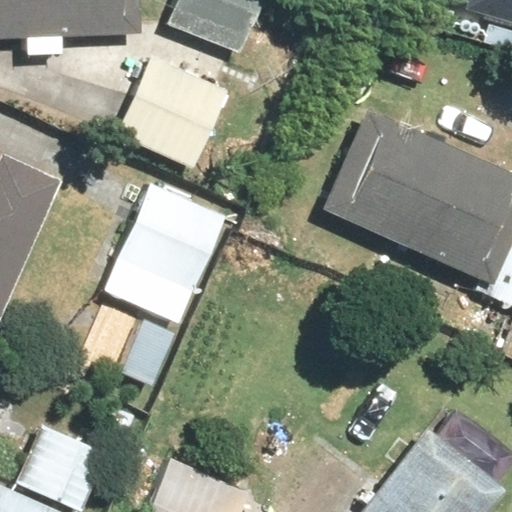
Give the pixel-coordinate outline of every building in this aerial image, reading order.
[(0,0),(0,41),(127,37),(125,0),(0,0)] [(211,0),(155,0),(148,20),(196,39),(211,0)] [(511,0),(466,0),(511,13),(511,0)] [(215,89),(134,53),(99,132),(180,168),(215,89)] [(511,183),(364,115),(318,214),(478,288),(511,215),(511,183)] [(0,292),(49,181),(0,159),(0,292)] [(214,215),(133,180),(98,259),(180,295),(214,215)] [(0,511),(86,511),(117,445),(130,417),(98,402),(85,431),(3,393),(0,400),(0,511)] [(483,511),(497,494),(416,431),(352,511),(483,511)] [(227,511),(238,490),(161,451),(130,511),(227,511)]
